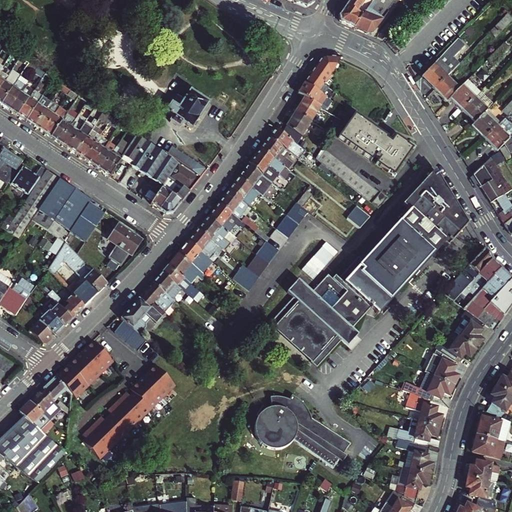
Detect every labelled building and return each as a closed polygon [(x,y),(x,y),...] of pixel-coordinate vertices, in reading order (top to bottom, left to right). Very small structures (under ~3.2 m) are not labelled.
[(339,21),(353,27),(369,4),(364,0),(349,0),(339,15),(339,21)] [(372,0),(369,4),(353,27),(366,32),(372,29),(382,17),(386,11),(387,12),(393,3),(389,0),(372,0)] [(511,18),(508,15),(490,33),(495,38),(511,20),(511,18)] [(446,53),(421,76),(434,89),(446,77),(459,64),(456,61),(454,59),(466,47),(459,40),(446,53)] [(504,44),(488,60),(494,66),(510,50),(504,44)] [(3,47),(0,51),(8,57),(8,56),(11,52),(3,47)] [(17,62),(19,57),(11,52),(8,56),(17,62)] [(320,58),(303,84),(323,95),(328,87),(332,81),(329,79),(331,76),(330,76),(340,57),(332,56),(326,56),(320,58)] [(15,74),(19,76),(25,68),(28,63),(23,60),(15,74)] [(33,72),(36,69),(28,63),(25,68),(33,73),(33,72)] [(36,69),(33,72),(42,78),(44,74),(36,69)] [(0,86),(8,75),(10,72),(7,71),(4,75),(0,73),(0,86)] [(42,78),(41,79),(49,85),(52,80),(44,74),(42,78)] [(0,86),(0,104),(15,83),(9,79),(10,77),(8,75),(0,86)] [(19,76),(17,80),(25,85),(27,82),(19,76)] [(449,98),(459,89),(446,77),(434,89),(446,101),(449,98)] [(0,104),(9,110),(20,93),(25,85),(17,80),(15,83),(0,104)] [(52,80),(49,85),(58,90),(61,85),(52,80)] [(64,87),(69,91),(73,93),(77,88),(68,81),(64,87)] [(459,89),(449,98),(462,110),(474,98),(479,94),(466,81),(459,89)] [(323,95),(303,84),(297,93),(304,98),(323,109),(328,112),(330,109),(323,105),(327,98),(323,95)] [(23,95),(28,87),(25,85),(20,93),(23,95)] [(66,95),(69,91),(64,87),(61,85),(58,90),(66,95)] [(25,97),(28,99),(33,91),(30,89),(25,97)] [(26,121),(36,105),(40,99),(42,96),(33,91),(28,99),(17,116),(26,121)] [(69,91),(66,95),(75,101),(78,96),(73,93),(69,91)] [(208,104),(190,91),(183,100),(176,95),(176,96),(170,104),(165,112),(172,117),(169,122),(178,128),(182,123),(191,129),(208,104)] [(20,93),(9,110),(17,116),(28,99),(25,97),(23,95),(20,93)] [(75,101),(71,107),(73,108),(79,112),(86,102),(78,96),(75,101)] [(295,112),(311,122),(319,109),(322,111),(323,109),(304,98),(295,112)] [(483,114),(487,110),(474,98),(462,110),(474,123),(483,114)] [(40,99),(36,105),(45,110),(48,105),(45,103),(40,99)] [(507,116),(511,110),(511,100),(502,111),(507,116)] [(60,104),(58,108),(61,110),(60,112),(57,110),(53,115),(61,121),(67,113),(69,110),(60,104)] [(82,125),(85,122),(94,107),(89,104),(78,122),(82,125)] [(45,110),(36,105),(26,121),(34,127),(45,110)] [(48,105),(45,110),(53,115),(57,110),(51,107),(48,105)] [(45,110),(34,127),(42,132),(53,115),(45,110)] [(281,133),(296,145),(311,122),(295,112),(281,133)] [(50,138),(59,144),(74,120),(69,116),(70,115),(69,115),(67,113),(61,121),(50,138)] [(102,113),(98,120),(95,125),(98,127),(101,122),(106,126),(108,123),(111,119),(102,113)] [(352,114),(336,137),(371,162),(373,158),(377,161),(374,164),(392,177),(411,150),(394,138),(391,142),(385,138),(371,128),(352,114)] [(484,139),(496,126),(483,114),(474,123),(471,126),(484,139)] [(42,132),(50,138),(61,121),(53,115),(42,132)] [(86,138),(91,131),(95,125),(98,120),(94,117),(89,125),(85,122),(82,125),(78,132),(86,138)] [(111,119),(108,123),(116,129),(119,124),(111,119)] [(502,145),(510,138),(511,135),(511,127),(503,119),(496,126),(484,139),(497,151),(502,145)] [(74,120),(59,144),(67,149),(78,132),(82,125),(78,122),(74,120)] [(296,145),(281,133),(275,128),(269,137),(289,153),(298,161),(305,152),(296,145)] [(86,138),(75,155),(84,160),(99,136),(91,131),(86,138)] [(67,149),(75,155),(86,138),(78,132),(67,149)] [(110,138),(102,132),(99,136),(108,142),(110,138)] [(120,159),(131,166),(147,142),(136,135),(130,144),(124,153),(120,159)] [(84,160),(92,166),(108,142),(99,136),(84,160)] [(284,159),(289,153),(269,137),(260,149),(271,158),(288,170),(292,165),(284,159)] [(0,140),(0,181),(6,186),(21,163),(4,151),(7,145),(0,140)] [(511,141),(511,140),(502,145),(503,147),(507,152),(511,148),(511,141)] [(92,166),(100,171),(116,148),(108,142),(92,166)] [(118,145),(116,148),(124,153),(130,144),(126,142),(122,148),(118,145)] [(147,142),(131,166),(156,183),(152,189),(158,193),(160,189),(164,184),(168,179),(178,163),(165,155),(147,142)] [(178,163),(200,178),(206,169),(171,146),(165,155),(178,163)] [(379,193),(332,155),(326,150),(321,146),(312,158),(376,210),(387,198),(380,192),(379,193)] [(503,147),(497,151),(501,156),(503,159),(509,155),(507,152),(503,147)] [(116,148),(100,171),(108,177),(120,159),(124,153),(116,148)] [(271,158),(260,149),(248,165),(262,175),(268,167),(285,178),(290,171),(288,170),(271,158)] [(497,151),(490,157),(494,163),(501,156),(497,151)] [(494,163),(490,157),(473,175),(481,187),(492,180),(502,196),(511,190),(494,163)] [(188,192),(200,178),(178,163),(168,179),(177,185),(181,188),(188,192)] [(262,175),(248,165),(238,178),(259,194),(262,196),(272,183),(261,175),(262,175)] [(46,171),(40,167),(34,176),(22,167),(10,184),(24,193),(23,195),(26,197),(36,181),(38,183),(46,171)] [(440,178),(434,169),(406,200),(410,204),(403,211),(407,215),(440,178)] [(19,212),(15,219),(6,232),(19,240),(31,222),(38,212),(59,180),(46,171),(38,183),(19,212)] [(259,194),(238,178),(229,190),(242,200),(248,206),(259,194)] [(360,266),(290,342),(311,361),(310,364),(316,369),(341,341),(339,338),(349,327),(351,330),(370,308),(377,314),(440,245),(443,242),(447,246),(468,223),(455,210),(458,207),(440,178),(407,215),(360,266)] [(59,180),(38,212),(31,222),(47,233),(62,243),(69,232),(90,201),(59,180)] [(502,196),(492,180),(481,187),(491,203),(496,199),(503,211),(507,216),(509,215),(511,212),(511,205),(510,208),(502,196)] [(164,184),(160,189),(170,195),(174,189),(172,188),(171,189),(164,184)] [(174,189),(170,195),(174,198),(181,188),(177,185),(174,189)] [(174,198),(170,195),(158,210),(164,214),(171,213),(188,192),(181,188),(174,198)] [(158,193),(156,196),(152,202),(150,205),(158,210),(170,195),(160,189),(158,193)] [(238,220),(242,223),(245,225),(249,220),(242,214),(248,206),(242,200),(229,190),(219,203),(238,220)] [(305,190),(296,202),(302,207),(311,195),(305,190)] [(152,202),(156,196),(148,191),(144,197),(152,202)] [(85,242),(106,211),(90,201),(69,232),(85,242)] [(296,202),(286,216),(297,226),(308,211),(302,207),(296,202)] [(208,216),(221,227),(228,218),(235,224),(238,220),(219,203),(208,216)] [(458,207),(455,210),(468,223),(458,207)] [(507,216),(501,221),(504,224),(511,218),(509,215),(507,216)] [(221,227),(208,216),(199,228),(226,252),(228,254),(238,242),(221,227)] [(140,241),(118,226),(108,240),(116,246),(107,259),(120,267),(128,255),(130,256),(140,241)] [(226,252),(199,228),(188,241),(211,261),(218,254),(222,257),(226,252)] [(6,232),(3,237),(15,245),(19,240),(6,232)] [(188,241),(178,253),(205,277),(216,264),(211,261),(188,241)] [(56,256),(61,250),(63,247),(55,242),(49,252),(56,256)] [(300,269),(312,280),(337,253),(326,242),(300,269)] [(255,256),(256,256),(267,266),(277,253),(265,243),(255,256)] [(73,263),(78,258),(65,244),(63,247),(61,250),(73,263)] [(472,280),(491,259),(485,249),(481,253),(475,259),(442,294),(452,301),(459,294),(468,285),(472,280)] [(472,256),(475,259),(481,253),(477,250),(472,256)] [(205,277),(178,253),(168,266),(188,282),(195,274),(202,281),(205,277)] [(256,256),(246,269),(258,279),(267,266),(256,256)] [(83,308),(106,286),(78,258),(73,263),(81,271),(77,275),(85,283),(80,289),(72,297),(83,308)] [(500,268),(491,259),(472,280),(481,288),(500,268)] [(290,342),(360,266),(355,262),(334,285),(325,278),(310,295),(310,294),(277,331),(290,342)] [(57,266),(52,263),(46,272),(50,275),(57,266)] [(188,282),(168,266),(161,273),(181,289),(192,298),(198,291),(188,282)] [(511,278),(500,268),(481,288),(477,293),(462,309),(473,317),(484,325),(493,331),(511,305),(511,278)] [(80,289),(85,283),(77,275),(75,273),(69,279),(80,289)] [(151,284),(171,301),(181,289),(161,273),(151,284)] [(468,285),(472,288),(477,293),(481,288),(472,280),(468,285)] [(0,300),(8,288),(0,282),(0,300)] [(277,331),(310,294),(297,283),(287,295),(292,300),(269,326),(274,331),(276,330),(277,331)] [(173,302),(171,301),(151,284),(120,320),(139,335),(145,328),(145,324),(149,318),(155,323),(173,302)] [(472,288),(468,285),(459,294),(463,297),(472,288)] [(57,306),(61,301),(47,287),(43,291),(54,303),(57,306)] [(0,300),(2,302),(0,304),(0,305),(15,316),(25,300),(8,288),(0,300)] [(203,296),(198,291),(192,298),(197,303),(203,296)] [(67,296),(63,300),(66,303),(72,297),(69,294),(67,296)] [(442,294),(438,299),(449,307),(452,301),(442,294)] [(71,320),(83,308),(72,297),(66,303),(63,300),(61,301),(57,306),(71,320)] [(71,320),(57,306),(54,310),(50,307),(48,304),(46,306),(43,303),(40,305),(47,312),(63,328),(71,320)] [(44,344),(47,344),(63,328),(47,312),(30,330),(41,343),(43,344),(44,344)] [(484,325),(473,317),(461,335),(458,333),(456,335),(475,349),(482,340),(476,336),(484,325)] [(470,357),(475,349),(456,335),(455,337),(458,339),(449,351),(444,348),(440,353),(456,363),(457,363),(464,353),(470,357)] [(92,341),(79,354),(100,374),(112,362),(92,341)] [(435,377),(453,386),(457,376),(451,373),(456,363),(440,353),(436,350),(433,354),(424,372),(426,373),(432,376),(435,377)] [(79,354),(67,366),(87,387),(100,374),(79,354)] [(67,366),(55,378),(72,395),(75,398),(87,387),(67,366)] [(150,369),(141,378),(161,399),(174,387),(157,370),(153,373),(150,369)] [(511,369),(506,379),(502,377),(496,386),(511,396),(511,369)] [(432,376),(426,373),(423,378),(430,381),(431,378),(432,376)] [(439,399),(442,392),(449,395),(453,386),(435,377),(434,380),(427,393),(417,389),(414,395),(430,401),(432,396),(439,399)] [(43,389),(55,401),(60,396),(66,401),(72,395),(55,378),(43,389)] [(135,391),(132,394),(149,411),(161,399),(141,378),(132,387),(135,391)] [(485,412),(500,418),(511,399),(511,396),(496,386),(490,395),(495,398),(485,412)] [(31,401),(43,413),(55,401),(43,389),(31,401)] [(125,394),(116,403),(136,423),(149,411),(132,394),(129,397),(125,394)] [(414,395),(410,394),(405,410),(421,415),(420,419),(417,419),(416,421),(439,427),(441,417),(435,415),(437,409),(428,406),(430,401),(414,395)] [(293,441),(333,470),(339,461),(342,463),(346,457),(343,455),(350,445),(311,419),(309,413),(307,410),(304,406),(298,399),(291,395),(289,399),(285,398),(279,397),(274,396),(269,397),(271,407),(266,409),(262,406),(256,415),(257,416),(255,421),(254,427),(254,431),(255,436),(257,440),(260,444),(264,447),(266,448),(271,450),(276,450),(281,449),(285,447),(289,445),(293,441)] [(32,424),(43,413),(31,401),(19,413),(24,418),(32,424)] [(50,419),(61,407),(55,401),(43,413),(49,418),(50,419)] [(110,416),(107,419),(124,436),(136,423),(116,403),(106,412),(110,416)] [(509,422),(500,418),(485,412),(482,411),(481,418),(480,418),(476,434),(504,442),(509,422)] [(40,427),(49,418),(43,413),(32,424),(38,429),(40,427)] [(13,429),(0,441),(0,455),(3,458),(39,485),(67,455),(40,432),(38,429),(32,424),(24,418),(13,429)] [(100,418),(91,427),(111,448),(124,436),(107,419),(104,422),(100,418)] [(436,437),(439,427),(416,421),(412,420),(408,433),(399,430),(397,440),(398,441),(414,444),(415,439),(428,442),(426,447),(429,448),(439,450),(440,442),(429,440),(430,435),(436,437)] [(99,460),(111,448),(91,427),(81,436),(85,440),(82,443),(99,460)] [(471,453),(500,460),(504,442),(476,434),(471,453)] [(398,441),(396,448),(407,451),(403,469),(407,470),(408,467),(411,468),(416,445),(414,444),(398,441)] [(426,463),(429,448),(426,447),(416,445),(411,468),(408,467),(407,470),(430,475),(432,465),(426,463)] [(499,466),(476,461),(474,468),(470,467),(467,478),(494,483),(496,484),(499,466)] [(416,504),(421,483),(427,485),(430,475),(407,470),(406,472),(410,473),(404,498),(416,504)] [(403,471),(402,473),(397,495),(404,498),(410,473),(406,472),(403,471)] [(470,488),(469,495),(479,497),(478,503),(493,508),(495,500),(490,500),(484,498),(486,490),(492,491),(494,483),(467,478),(465,487),(470,488)] [(325,492),(330,486),(325,481),(319,487),(325,492)] [(330,501),(335,489),(330,486),(321,510),(320,511),(326,511),(331,502),(330,501)] [(23,501),(28,511),(32,511),(37,508),(30,494),(23,501)] [(267,511),(270,495),(265,494),(264,500),(263,500),(261,510),(267,511)] [(397,495),(395,494),(383,511),(407,511),(409,509),(411,510),(416,504),(404,498),(397,495)] [(187,503),(186,511),(213,511),(214,508),(196,508),(196,499),(186,499),(187,503)] [(28,511),(23,501),(20,505),(17,508),(19,511),(28,511)] [(186,511),(187,503),(160,506),(160,511),(186,511)] [(351,511),(353,510),(343,503),(342,509),(346,511),(351,511)] [(459,508),(457,511),(493,511),(495,509),(493,508),(479,503),(476,509),(466,504),(463,510),(459,508)]
